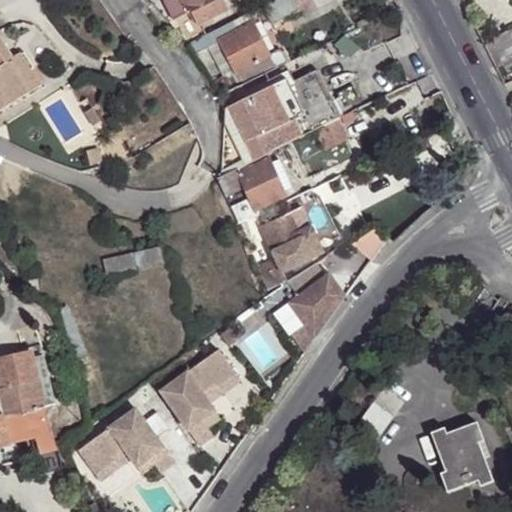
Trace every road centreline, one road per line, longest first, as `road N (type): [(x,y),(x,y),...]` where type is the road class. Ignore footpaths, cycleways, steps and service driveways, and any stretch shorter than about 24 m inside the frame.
road 1 (residential): [(0,149),(109,194),(168,205),(208,171),(211,117),(167,45),(125,0)]
road 2 (residential): [(418,259),(333,350),(229,511)]
road 3 (primary): [(432,0),(511,156)]
road 4 (residential): [(511,180),(418,259)]
